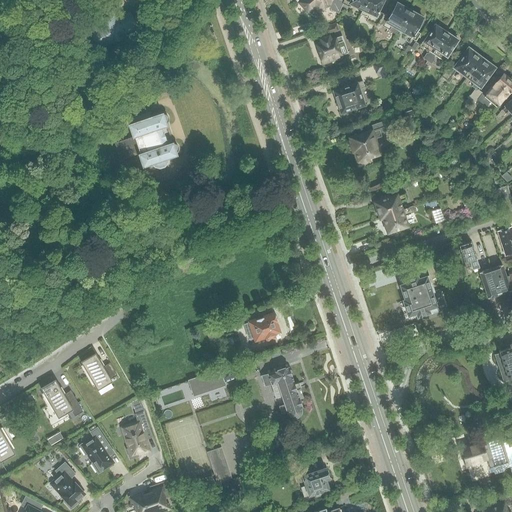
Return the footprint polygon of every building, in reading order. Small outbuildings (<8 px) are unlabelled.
[(300,0),(299,2),(300,2),(312,15),(314,16),(315,17),(316,17),(317,17),(318,17),(320,16),(322,14),(318,9),(323,7),(326,8),(329,7),(331,10),(338,13),(342,6),(343,3),(344,1),(340,0),(300,0),(301,1),(300,0)] [(351,4),(363,10),(367,0),(344,0),(344,1),(343,3),(348,6),(349,6),(351,4)] [(379,24),(384,14),(378,11),(383,0),(367,0),(363,10),(361,14),(368,18),(367,20),(378,25),(378,24),(379,24)] [(400,29),(411,10),(400,4),(400,5),(397,3),(394,8),(392,6),(387,15),(384,14),(379,24),(390,31),(397,34),(399,29),(400,29)] [(411,10),(400,29),(407,33),(406,35),(416,41),(421,34),(418,33),(423,24),(420,23),(423,18),(421,17),(421,16),(411,10)] [(93,35),(88,38),(86,39),(85,41),(84,43),(85,45),(86,47),(88,48),(90,49),(92,48),(98,45),(99,46),(112,39),(113,41),(124,35),(123,33),(136,26),(129,13),(126,14),(124,12),(114,17),(112,12),(100,18),(105,26),(92,33),(93,35)] [(339,31),(337,25),(325,29),(327,35),(339,31)] [(424,59),(427,61),(446,33),(436,26),(430,34),(429,33),(421,46),(431,52),(430,54),(427,55),(424,59)] [(446,33),(427,61),(432,64),(434,60),(434,57),(435,55),(445,62),(454,49),(452,48),(458,40),(446,33)] [(348,53),(344,41),(343,42),(341,36),(331,39),(330,36),(316,40),(323,63),(342,57),(341,55),(348,53)] [(408,46),(403,54),(406,56),(411,48),(408,46)] [(457,70),(467,77),(482,58),(469,48),(453,70),(448,68),(442,77),(448,81),(454,72),(455,73),(457,70)] [(482,58),(467,77),(477,85),(475,88),(476,88),(466,101),(472,106),(480,96),(482,92),(478,90),(495,68),(482,58)] [(385,60),(372,65),(376,74),(388,69),(385,60)] [(484,102),(491,107),(496,101),(500,104),(511,88),(511,82),(503,75),(498,80),(496,78),(493,83),(495,84),(483,98),(480,96),(472,106),(478,110),(484,102)] [(405,80),(401,85),(407,90),(411,85),(405,80)] [(359,89),(364,87),(362,81),(349,85),(348,82),(341,84),(342,88),(333,91),(341,112),(350,109),(350,110),(357,108),(357,107),(364,104),(359,89)] [(413,85),(408,92),(415,98),(420,91),(413,85)] [(508,111),(511,114),(511,99),(508,104),(505,107),(497,116),(499,119),(508,111)] [(417,114),(413,103),(400,108),(403,119),(417,114)] [(133,135),(114,142),(120,160),(139,154),(143,165),(151,162),(153,166),(158,168),(163,166),(165,162),(165,157),(175,154),(175,152),(177,152),(177,151),(178,150),(178,149),(178,148),(178,147),(178,146),(177,146),(177,145),(176,145),(176,144),(175,144),(175,143),(174,143),(172,144),(165,123),(167,122),(167,121),(168,121),(168,120),(168,119),(168,118),(168,117),(167,117),(167,116),(167,115),(166,115),(166,114),(165,114),(165,113),(164,113),(162,113),(151,116),(149,112),(127,119),(133,135)] [(377,148),(389,144),(381,122),(367,127),(368,132),(350,138),(351,140),(350,141),(353,150),(354,150),(358,160),(379,153),(377,148)] [(511,199),(508,185),(494,189),(499,203),(511,199)] [(401,211),(401,210),(398,203),(399,203),(399,201),(405,199),(404,194),(396,197),(396,196),(388,198),(387,195),(379,198),(380,200),(375,202),(380,218),(383,217),(401,211)] [(401,211),(383,217),(390,236),(398,233),(396,229),(406,226),(402,216),(416,212),(414,206),(401,210),(401,211)] [(438,210),(438,207),(432,209),(432,212),(431,212),(435,224),(444,221),(440,210),(438,210)] [(506,255),(511,253),(511,228),(511,226),(498,231),(506,255)] [(471,242),(459,245),(467,269),(471,267),(472,270),(479,267),(471,242)] [(511,276),(511,277),(510,273),(506,275),(502,265),(479,272),(488,298),(507,291),(511,305),(511,276)] [(405,283),(400,285),(405,300),(433,291),(426,270),(416,273),(417,275),(404,279),(405,283)] [(405,300),(403,301),(408,316),(416,314),(417,317),(429,313),(429,315),(438,313),(431,292),(433,291),(405,300)] [(460,314),(462,322),(476,317),(474,310),(460,314)] [(267,341),(281,336),(276,321),(277,320),(277,319),(277,318),(277,317),(276,316),(276,315),(275,315),(274,315),(273,313),(248,321),(249,322),(244,324),(248,338),(254,337),(255,340),(265,336),(267,341)] [(205,328),(208,337),(224,332),(221,323),(205,328)] [(511,343),(511,344),(511,345),(504,347),(505,350),(499,352),(500,353),(496,354),(505,382),(509,380),(509,382),(511,380),(511,343)] [(95,354),(81,363),(95,386),(97,390),(102,387),(106,385),(110,383),(111,384),(112,383),(110,380),(117,375),(110,363),(103,367),(95,354)] [(240,376),(237,367),(225,371),(224,369),(202,376),(206,388),(240,376)] [(300,389),(301,389),(299,382),(294,384),(291,376),(292,375),(292,374),(292,373),(292,372),(292,371),(291,371),(291,370),(290,370),(290,369),(289,369),(288,367),(262,376),(265,386),(272,384),(276,396),(282,394),(285,404),(279,405),(282,414),(290,411),(292,413),(294,414),(295,415),(297,416),(299,414),(300,412),(300,410),(300,408),(302,407),(299,399),(303,398),(300,389)] [(55,381),(41,389),(58,419),(71,411),(75,417),(83,412),(71,391),(63,395),(55,381)] [(199,411),(201,422),(242,411),(239,401),(199,411)] [(142,430),(148,428),(142,412),(136,415),(138,422),(122,428),(129,449),(127,449),(130,459),(138,456),(137,455),(137,454),(148,451),(142,430)] [(15,453),(0,428),(0,460),(1,463),(3,462),(2,461),(15,453)] [(94,462),(92,464),(97,472),(112,462),(102,448),(108,445),(97,428),(91,432),(94,438),(81,447),(86,455),(88,453),(94,462)] [(61,432),(48,437),(51,444),(64,438),(61,432)] [(485,451),(493,448),(491,443),(483,446),(482,442),(461,448),(466,465),(487,459),(485,451)] [(221,448),(207,452),(217,483),(231,478),(221,448)] [(64,502),(71,509),(77,504),(75,502),(84,494),(70,478),(74,474),(65,463),(56,471),(60,475),(51,484),(66,500),(64,502)] [(328,476),(329,475),(328,471),(326,470),(326,469),(319,471),(318,468),(302,473),(302,474),(297,476),(297,474),(286,478),(293,489),(300,487),(299,482),(304,480),(306,486),(301,488),(304,497),(314,493),(315,497),(324,494),(323,490),(328,489),(325,480),(329,478),(328,476)] [(152,493),(133,500),(136,511),(158,511),(157,510),(167,507),(164,499),(172,496),(167,482),(150,487),(151,488),(152,493)] [(511,503),(511,502),(511,498),(511,484),(500,488),(503,498),(495,501),(495,503),(481,508),(482,511),(506,511),(505,506),(511,503)] [(38,511),(42,506),(26,497),(22,505),(28,509),(26,511),(38,511)]
